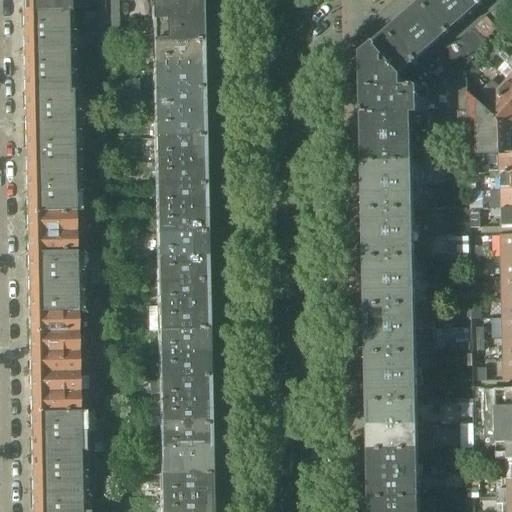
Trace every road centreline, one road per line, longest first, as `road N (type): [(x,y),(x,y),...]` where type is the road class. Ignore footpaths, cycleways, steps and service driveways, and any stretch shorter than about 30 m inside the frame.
road 1 (secondary): [(263,0),(275,511)]
road 2 (secondary): [(310,511),(299,0)]
road 3 (residential): [(3,511),(0,357)]
